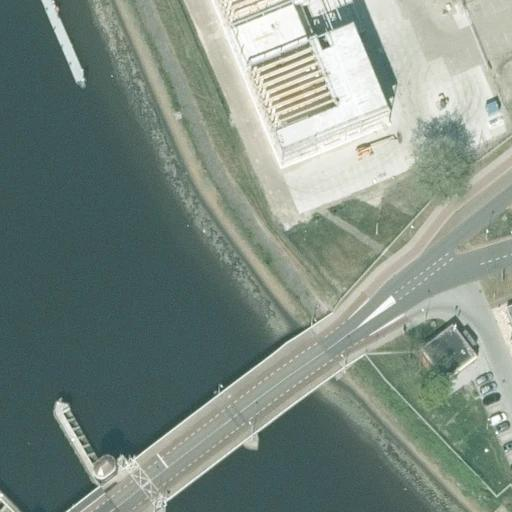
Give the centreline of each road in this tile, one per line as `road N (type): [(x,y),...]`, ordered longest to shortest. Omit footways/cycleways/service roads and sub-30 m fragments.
road 1 (unclassified): [(117,511),(349,334)]
road 2 (unclassified): [(286,216),(198,0)]
road 3 (unclassified): [(457,273),(511,391)]
road 4 (unclassified): [(349,334),(361,336),(457,273)]
